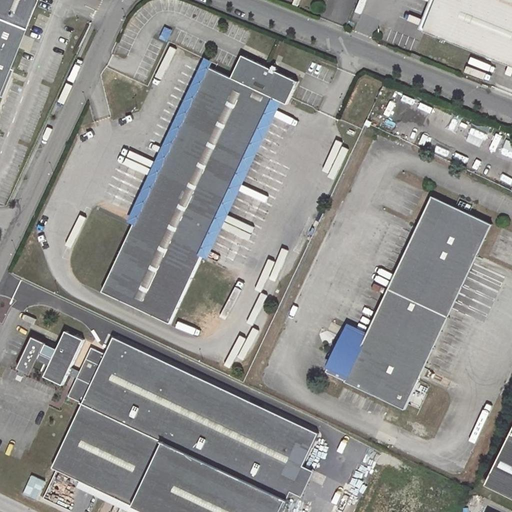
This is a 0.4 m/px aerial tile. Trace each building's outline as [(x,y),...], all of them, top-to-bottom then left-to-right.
[(6,67),(22,28),(33,0),(0,0),(0,93),(10,69),(6,67)] [(431,0),(420,29),(425,31),(437,0),(431,0)] [(505,46),(511,48),(511,0),(437,0),(425,31),(499,61),(505,46)] [(511,65),(511,48),(505,46),(499,61),(511,65)] [(171,324),(276,99),(288,104),(298,81),(277,71),(278,69),(273,67),(272,69),(243,55),(232,78),(209,67),(103,292),(171,324)] [(432,194),(369,335),(368,334),(361,350),(358,348),(344,377),(392,399),(391,400),(407,408),(492,222),(432,194)] [(470,203),(460,198),(458,203),(468,208),(470,203)] [(368,334),(366,333),(349,326),(342,341),(358,348),(361,350),(368,334)] [(283,511),(293,491),(304,496),(310,485),(298,480),(305,466),(320,433),(115,337),(107,355),(92,348),(81,372),(72,368),(85,340),(67,331),(54,359),(42,354),(47,344),(33,337),(18,369),(32,376),(39,360),(46,363),(43,371),(48,373),(46,377),(64,386),(69,374),(78,378),(70,397),(84,404),(54,468),(147,511),(283,511)] [(328,370),(344,377),(358,348),(342,341),(339,348),(337,347),(330,363),(332,364),(328,370)] [(427,386),(422,383),(413,402),(418,404),(427,386)] [(398,408),(392,405),(385,418),(391,421),(398,408)] [(433,428),(400,412),(395,422),(429,437),(433,428)] [(511,435),(511,438),(488,484),(511,495),(511,435)] [(316,471),(305,466),(298,480),(310,485),(316,471)]
